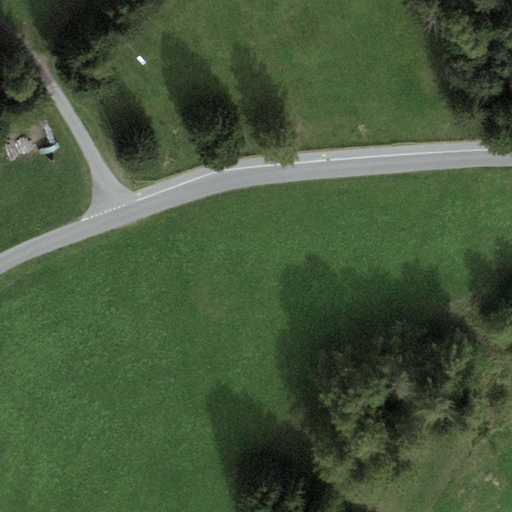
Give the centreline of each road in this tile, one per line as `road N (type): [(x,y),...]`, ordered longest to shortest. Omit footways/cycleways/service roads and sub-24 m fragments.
road 1 (unclassified): [(511,157),(225,183),(0,265)]
road 2 (track): [(120,217),(42,68),(0,35)]
